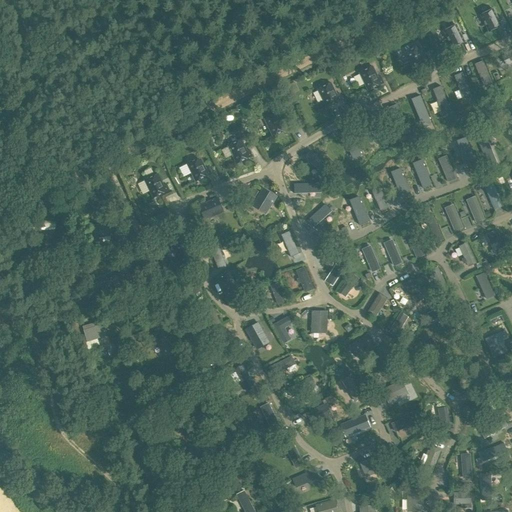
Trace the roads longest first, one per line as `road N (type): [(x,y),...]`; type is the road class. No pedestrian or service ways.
road 1 (track): [(54,185),(432,0)]
road 2 (track): [(100,164),(270,511)]
road 3 (track): [(40,317),(67,437),(137,511)]
